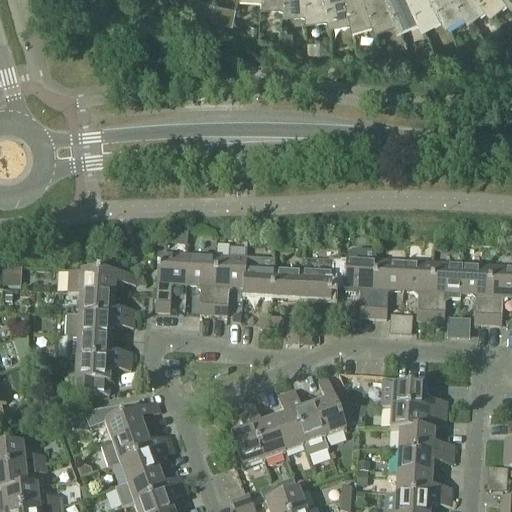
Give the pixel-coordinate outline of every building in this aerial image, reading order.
[(306,10),(328,7),(326,0),(305,0),(306,2),(306,10)] [(326,0),(328,7),(329,15),(350,11),(347,0),(326,0)] [(347,0),(350,11),(354,28),(375,20),(373,12),(368,0),(347,0)] [(368,0),(373,12),(375,20),(395,13),(390,0),(368,0)] [(390,0),(395,13),(398,20),(418,11),(412,0),(390,0)] [(412,0),(418,11),(421,19),(440,8),(435,0),(412,0)] [(435,0),(440,8),(444,15),(462,4),(460,0),(435,0)] [(460,0),(462,4),(467,11),(481,0),(460,0)] [(246,272),(246,263),(247,251),(230,250),(229,261),(216,261),(213,320),(227,320),(228,296),(233,291),(242,292),(244,292),(245,272),(246,272)] [(339,260),(338,281),(338,292),(344,292),(344,294),(345,294),(345,297),(355,297),(358,295),(360,297),(359,322),(372,323),(376,264),(376,255),(363,254),(363,255),(355,254),(352,255),(349,256),(347,259),(347,261),(339,260)] [(158,258),(155,316),(170,317),(171,292),(176,288),(186,289),(188,259),(158,258)] [(197,289),(201,294),(199,319),(213,320),(216,261),(188,259),(186,289),(197,289)] [(302,275),(300,305),(300,310),(319,311),(319,306),(330,306),(331,292),(338,292),(338,281),(339,260),(328,260),(328,276),(302,275)] [(246,263),(246,272),(273,273),(274,264),(246,263)] [(388,299),(392,295),(403,295),(404,266),(376,264),(372,323),(386,324),(388,299)] [(403,295),(414,296),(417,301),(416,326),(430,326),(433,267),(404,266),(403,295)] [(445,302),(450,298),(460,298),(462,269),(433,267),(430,326),(444,327),(445,302)] [(471,299),(475,304),(474,329),(488,329),(491,270),(462,269),(460,298),(471,299)] [(503,305),(507,301),(511,301),(511,271),(491,270),(488,329),(501,330),(503,305)] [(272,303),(273,273),(246,272),(245,272),(244,292),(242,292),(242,302),(272,303)] [(300,305),(302,275),(273,273),(272,303),(300,305)] [(80,299),(114,301),(115,288),(135,289),(136,279),(69,276),(67,298),(80,299)] [(134,315),(113,314),(114,301),(80,299),(78,320),(133,324),(134,315)] [(67,341),(77,342),(78,320),(66,320),(65,341),(67,341)] [(77,342),(112,344),(112,331),(133,332),(133,324),(78,320),(77,342)] [(258,323),(258,331),(270,331),(271,323),(258,323)] [(283,332),(283,324),(271,323),(270,331),(283,332)] [(316,326),(315,335),(329,335),(329,326),(316,326)] [(298,350),(299,333),(287,332),(286,350),(298,350)] [(299,333),(298,350),(310,351),(311,333),(299,333)] [(67,341),(66,363),(76,364),(131,367),(132,358),(111,357),(112,344),(77,342),(67,341)] [(110,374),(131,376),(131,367),(76,364),(74,390),(109,392),(110,374)] [(15,395),(24,392),(18,376),(10,379),(15,395)] [(325,406),(313,410),(324,443),(346,435),(344,432),(356,428),(345,398),(334,402),(327,383),(318,387),(325,406)] [(426,406),(427,392),(414,391),(407,387),(383,385),(381,412),(391,412),(391,413),(446,416),(447,407),(426,406)] [(109,392),(74,390),(74,398),(109,400),(109,392)] [(301,415),(294,395),(286,398),(304,450),(324,443),(313,410),(301,415)] [(277,401),(284,421),(272,425),(284,457),(304,450),(286,398),(277,401)] [(352,400),(347,404),(353,410),(357,406),(352,400)] [(140,424),(159,417),(156,408),(141,414),(139,408),(83,417),(85,423),(86,423),(89,433),(103,428),(105,428),(112,448),(144,436),(140,424)] [(260,429),(253,410),(245,413),(263,465),(284,457),(272,425),(260,429)] [(236,416),(243,435),(230,440),(242,472),(263,465),(245,413),(236,416)] [(425,423),(446,425),(446,416),(391,413),(390,435),(399,436),(399,435),(424,436),(424,435),(425,423)] [(454,451),(433,449),(434,436),(424,435),(424,436),(399,435),(399,436),(398,456),(453,459),(454,451)] [(112,448),(119,468),(171,450),(168,441),(149,448),(144,436),(112,448)] [(328,454),(324,443),(304,450),(308,462),(328,454)] [(0,473),(25,471),(22,448),(0,450),(0,473)] [(119,468),(112,448),(101,452),(108,472),(119,468)] [(119,468),(126,489),(159,477),(155,465),(174,458),(171,450),(119,468)] [(432,467),(453,468),(453,459),(398,456),(397,478),(432,480),(432,467)] [(33,470),(45,469),(44,460),(32,461),(33,470)] [(27,491),(26,480),(46,477),(45,469),(33,470),(25,471),(0,473),(0,496),(2,496),(2,495),(27,492),(27,491)] [(77,472),(76,472),(79,482),(81,481),(92,477),(90,473),(84,469),(77,472)] [(182,482),(163,489),(159,477),(126,489),(134,509),(185,490),(182,482)] [(451,494),(431,492),(432,480),(397,478),(396,499),(451,502),(451,494)] [(121,511),(125,511),(134,509),(126,489),(115,493),(121,511)] [(0,511),(43,511),(60,510),(59,502),(38,504),(37,490),(27,491),(27,492),(2,495),(2,496),(0,496),(0,511)] [(171,511),(169,506),(188,499),(185,490),(134,509),(134,511),(171,511)] [(350,491),(341,491),(341,504),(350,504),(350,491)] [(304,511),(298,495),(277,502),(265,507),(266,511),(304,511)] [(355,504),(355,506),(363,507),(364,498),(356,497),(355,504)] [(429,511),(430,510),(450,511),(451,502),(396,499),(395,511),(429,511)] [(511,511),(511,500),(502,500),(501,511),(511,511)]
